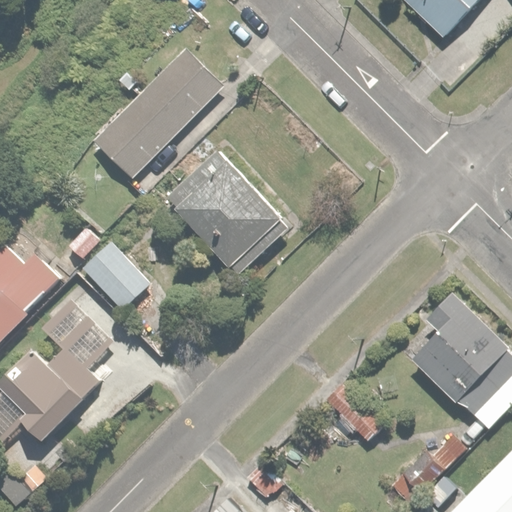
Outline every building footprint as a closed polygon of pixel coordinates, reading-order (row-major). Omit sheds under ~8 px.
[(413,0),(446,31),(475,0),(413,0)] [(189,46),(97,134),(133,172),(225,84),(189,46)] [(220,144),(170,191),(241,267),(291,220),(220,144)] [(138,202),(110,230),(125,245),(153,218),(138,202)] [(89,222),(71,241),(85,254),(103,235),(89,222)] [(113,239),(87,263),(126,303),(151,278),(113,239)] [(0,330),(27,306),(0,275),(0,330)] [(82,281),(54,305),(76,330),(104,307),(82,281)] [(511,399),(511,337),(455,281),(427,310),(441,323),(414,350),(489,423),(511,399)] [(52,356),(37,340),(0,374),(0,431),(22,411),(44,435),(119,363),(83,326),(52,356)] [(385,420),(345,379),(330,394),(341,407),(337,411),(355,430),(359,426),(369,436),(385,420)] [(511,511),(511,444),(453,504),(461,511),(511,511)] [(268,457),(249,476),(269,495),(287,476),(268,457)] [(247,511),(231,494),(212,511),(247,511)]
